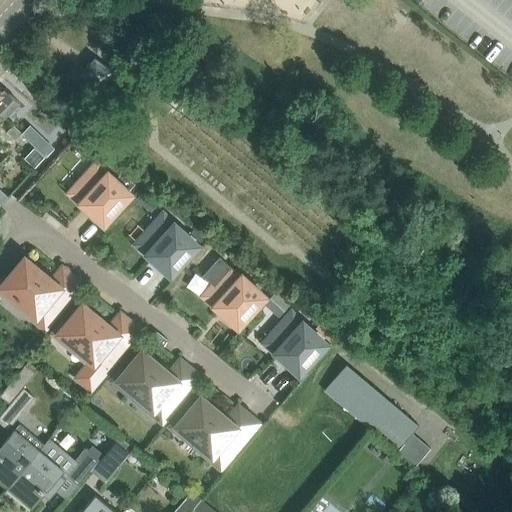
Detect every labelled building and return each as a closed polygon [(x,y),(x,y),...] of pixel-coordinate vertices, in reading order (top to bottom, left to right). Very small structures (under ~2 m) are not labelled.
[(77,66),(82,69),(81,71),(83,72),(80,77),(99,92),(102,88),(104,88),(111,79),(110,77),(113,72),(93,57),(89,62),(88,61),(87,63),(83,59),(77,66)] [(0,117),(2,120),(18,103),(0,85),(0,117)] [(6,133),(15,141),(27,128),(19,120),(6,133)] [(124,188),(96,166),(84,180),(74,171),(57,190),(95,222),(124,188)] [(196,244),(168,221),(157,235),(146,226),(129,246),(167,278),(196,244)] [(2,286),(2,287),(3,288),(3,287),(16,298),(15,298),(16,299),(15,300),(20,304),(21,303),(22,304),(22,303),(35,314),(32,317),(44,327),(69,297),(48,279),(24,259),(8,279),(2,286)] [(237,329),(265,295),(238,272),(226,286),(215,277),(199,297),(237,329)] [(82,306),(66,326),(60,333),(91,360),(76,378),(90,390),(113,363),(112,362),(127,343),(107,326),(82,306)] [(296,375),(325,341),(298,318),(286,332),(275,323),(258,343),(296,375)] [(142,352),(125,373),(120,380),(152,408),(150,411),(162,421),(187,390),(166,373),(142,352)] [(26,365),(0,395),(0,396),(10,404),(23,388),(36,373),(26,365)] [(343,368),(324,390),(369,428),(389,407),(343,368)] [(2,415),(12,424),(34,398),(24,389),(2,415)] [(200,399),(184,419),(178,426),(193,438),(192,439),(197,444),(198,443),(211,454),(209,455),(221,466),(245,436),(225,419),(200,399)] [(0,447),(0,483),(7,489),(44,445),(19,424),(0,447)] [(103,455),(117,467),(133,448),(119,435),(103,455)] [(44,445),(7,489),(32,510),(45,494),(49,497),(48,498),(49,499),(71,473),(81,481),(99,460),(87,450),(76,464),(48,440),(44,445)] [(191,491),(173,511),(189,511),(200,499),(191,491)] [(81,511),(114,511),(95,495),(81,511)]
